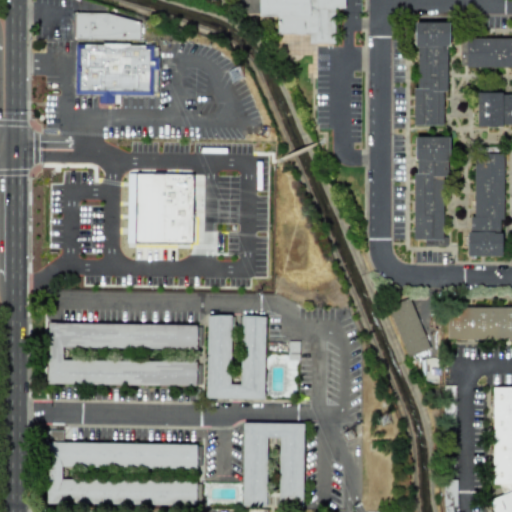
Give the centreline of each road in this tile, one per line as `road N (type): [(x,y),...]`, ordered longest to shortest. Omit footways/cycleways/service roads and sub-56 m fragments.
road 1 (residential): [(14,413),(327,418),(358,511)]
road 2 (residential): [(391,268),(379,249),(379,0)]
road 3 (primary): [(16,511),(15,282)]
road 4 (primary): [(16,149),(17,0)]
road 5 (primary): [(15,282),(16,149)]
road 6 (residential): [(511,4),(380,1)]
road 7 (residential): [(511,275),(406,275),(391,268)]
